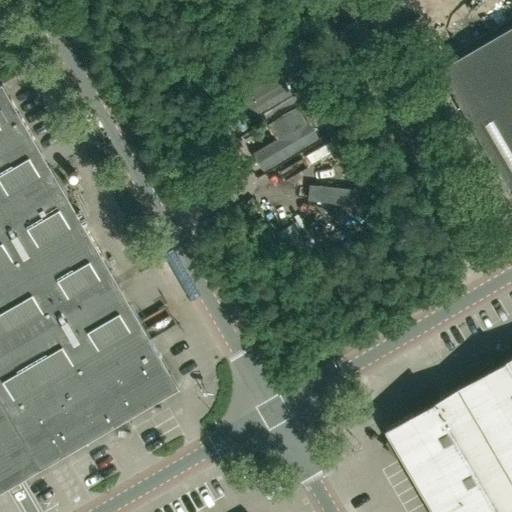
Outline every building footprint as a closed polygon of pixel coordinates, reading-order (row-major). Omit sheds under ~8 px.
[(511,24),(439,67),(495,163),(494,164),(511,192),(511,24)] [(299,36),(287,43),(296,60),(309,83),(311,82),(317,93),(326,88),(327,87),(299,36)] [(285,74),(253,91),(260,106),(293,89),(285,74)] [(320,92),(317,93),(311,82),(294,92),(308,115),(333,100),(326,88),(320,92)] [(0,492),(180,387),(2,84),(0,85),(0,492)] [(311,120),(267,145),(276,162),(321,136),(311,120)] [(340,192),(358,184),(351,169),(333,177),(340,192)] [(511,511),(511,355),(387,428),(435,511),(511,511)]
